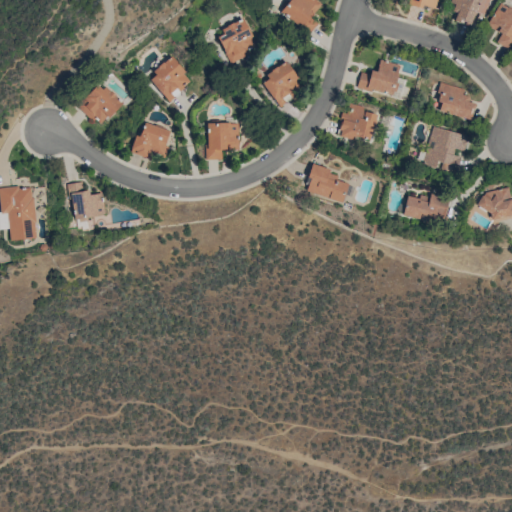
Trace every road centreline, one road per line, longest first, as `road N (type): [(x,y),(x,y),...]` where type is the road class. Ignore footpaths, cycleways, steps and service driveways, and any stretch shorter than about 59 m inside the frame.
road 1 (residential): [(353,0),(336,76),(304,136),(231,183),(178,190)]
road 2 (residential): [(350,15),(443,40),(469,57),(505,98),(511,126)]
road 3 (residential): [(48,133),(123,175),(178,190)]
